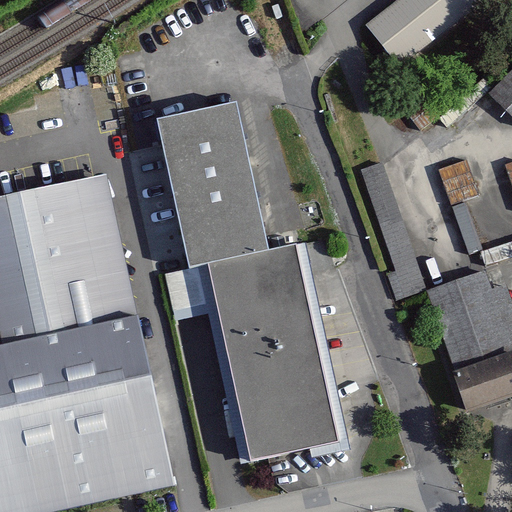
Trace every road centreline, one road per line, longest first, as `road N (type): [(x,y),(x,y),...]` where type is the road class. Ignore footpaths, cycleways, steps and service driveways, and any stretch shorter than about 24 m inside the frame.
road 1 (unclassified): [(441,475),(297,83)]
road 2 (unclassified): [(441,475),(297,511)]
